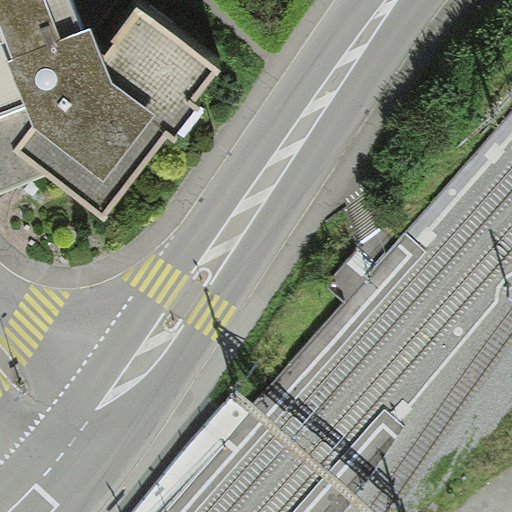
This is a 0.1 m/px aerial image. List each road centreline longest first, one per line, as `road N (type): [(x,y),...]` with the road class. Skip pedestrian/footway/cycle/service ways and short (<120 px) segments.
road 1 (primary): [(82,449),(393,0)]
road 2 (secondary): [(82,449),(0,360)]
